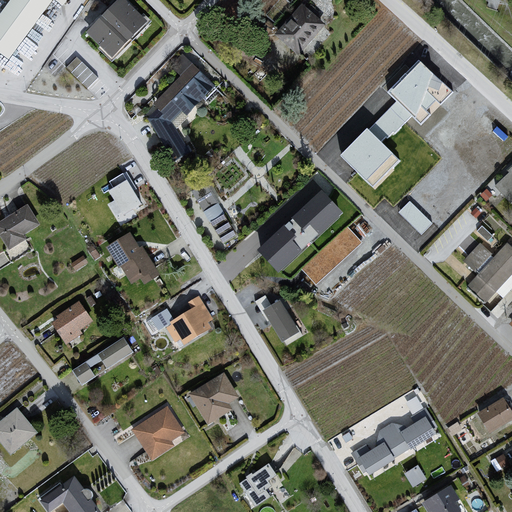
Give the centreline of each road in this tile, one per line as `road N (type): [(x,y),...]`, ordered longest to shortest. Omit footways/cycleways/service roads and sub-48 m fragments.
road 1 (residential): [(511,350),(184,32)]
road 2 (residential): [(105,118),(299,415)]
road 3 (residential): [(11,328),(149,511)]
road 4 (residential): [(299,415),(150,511)]
road 5 (residential): [(511,112),(390,0)]
road 6 (residential): [(105,118),(0,185)]
